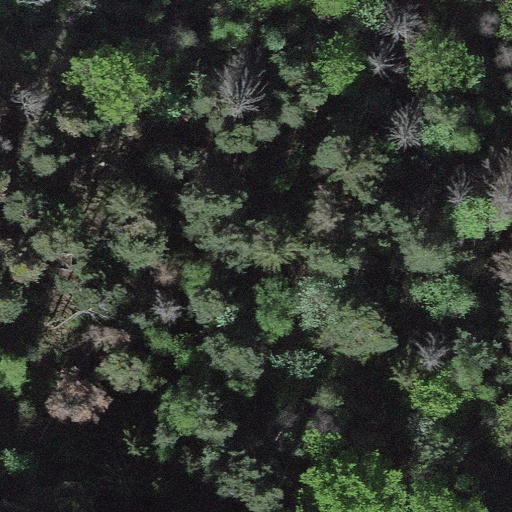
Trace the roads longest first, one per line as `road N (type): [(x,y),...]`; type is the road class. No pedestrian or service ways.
road 1 (motorway): [(93,0),(122,92),(312,511)]
road 2 (motorway): [(511,198),(431,0)]
